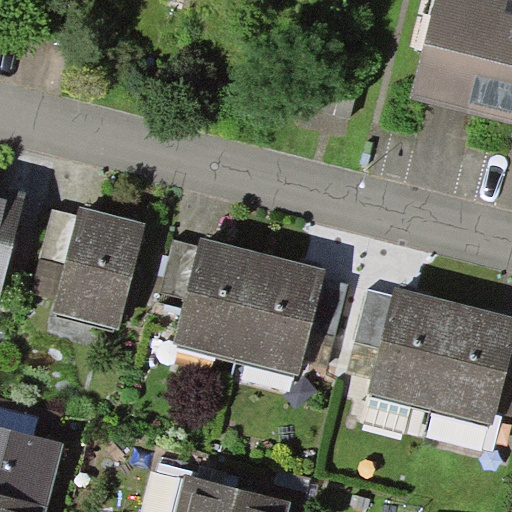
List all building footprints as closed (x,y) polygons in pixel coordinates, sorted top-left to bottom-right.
[(511,0),(411,0),(386,100),(511,131),(511,0)] [(0,274),(19,199),(0,193),(0,274)] [(143,231),(69,212),(41,314),(116,334),(143,231)] [(317,276),(191,241),(161,347),(288,382),(317,276)] [(511,343),(511,324),(388,292),(361,393),(490,426),(511,343)] [(39,511),(56,449),(0,433),(0,511),(39,511)] [(282,511),(284,507),(178,480),(170,511),(282,511)]
